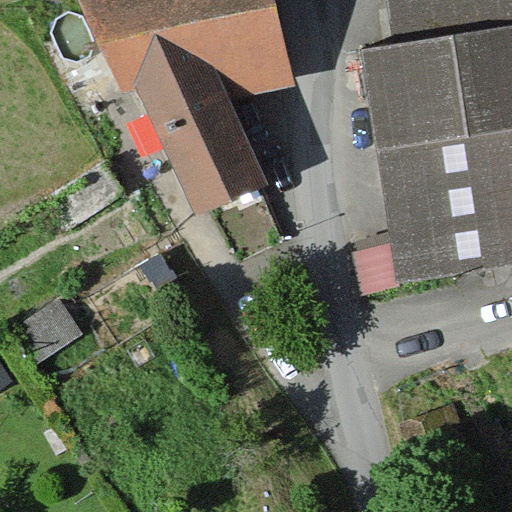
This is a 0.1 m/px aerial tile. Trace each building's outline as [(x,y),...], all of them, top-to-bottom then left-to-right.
[(271,0),(90,0),(125,80),(139,79),(196,206),(261,179),(227,88),(291,76),(271,0)] [(511,0),(391,0),(395,21),(367,30),(395,240),(357,248),(368,290),(402,277),(511,261),(511,0)] [(125,195),(103,160),(54,191),(76,225),(125,195)] [(60,302),(20,328),(40,359),(80,333),(60,302)] [(0,364),(0,387),(11,381),(0,364)] [(454,402),(406,415),(421,468),(468,455),(454,402)]
